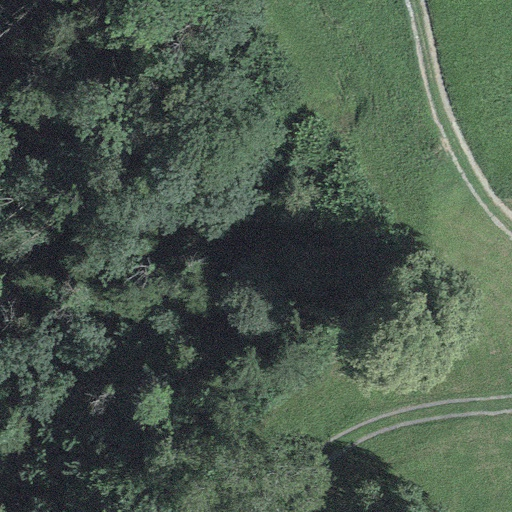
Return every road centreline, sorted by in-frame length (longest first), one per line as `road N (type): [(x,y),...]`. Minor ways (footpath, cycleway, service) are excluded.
road 1 (track): [(511,402),(380,419),(321,444),(262,511)]
road 2 (track): [(417,0),(437,101),(478,187),(511,221)]
